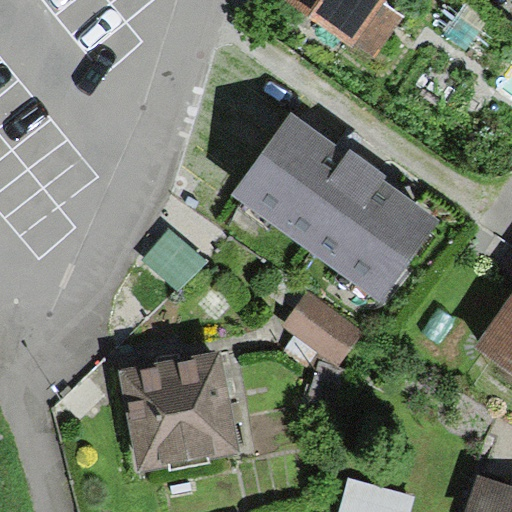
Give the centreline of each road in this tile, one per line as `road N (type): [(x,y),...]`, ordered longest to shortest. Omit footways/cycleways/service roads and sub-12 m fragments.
road 1 (residential): [(0,370),(85,276),(123,199),(189,0)]
road 2 (residential): [(0,377),(52,511)]
